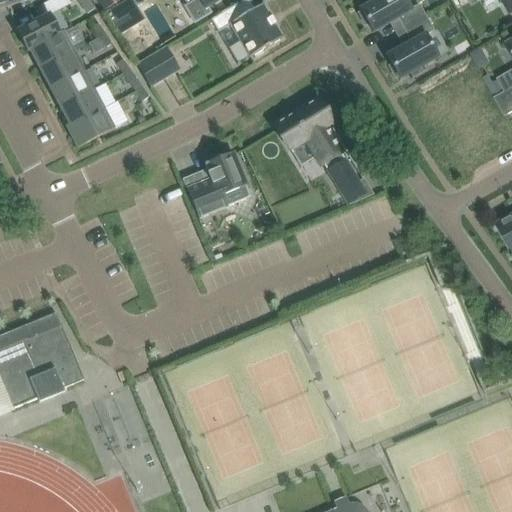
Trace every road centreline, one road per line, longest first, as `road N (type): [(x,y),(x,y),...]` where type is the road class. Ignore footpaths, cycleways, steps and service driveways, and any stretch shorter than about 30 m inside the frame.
road 1 (residential): [(334,54),(46,197)]
road 2 (residential): [(442,216),(334,54)]
road 3 (residential): [(511,314),(442,216)]
